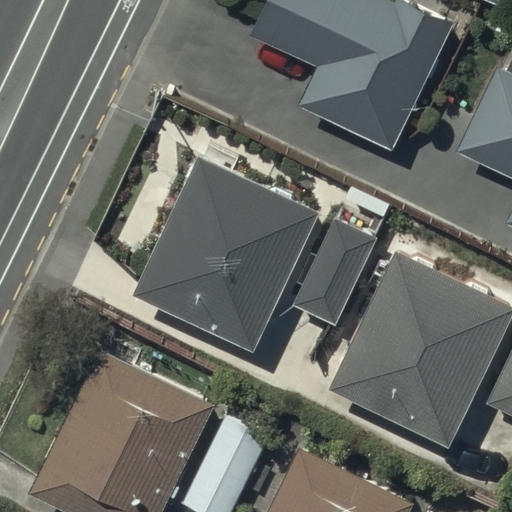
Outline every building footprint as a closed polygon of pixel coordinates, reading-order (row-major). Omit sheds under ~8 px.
[(392,152),(452,22),(404,0),(398,0),(398,1),(396,0),(270,0),(254,37),(318,67),(299,109),(392,152)] [(511,178),(511,208),(505,222),(511,225),(511,70),(500,65),(457,152),(511,178)] [(254,350),(317,210),(197,156),(133,295),(254,350)] [(376,237),(335,218),(294,306),(335,324),(376,237)] [(511,313),(511,306),(397,249),(327,389),(445,448),(511,313)] [(72,511),(161,511),(215,402),(102,347),(31,492),(72,511)] [(511,348),(488,402),(511,412),(511,348)] [(228,511),(266,430),(226,411),(183,503),(202,511),(228,511)] [(405,511),(412,499),(299,446),(267,511),(405,511)]
